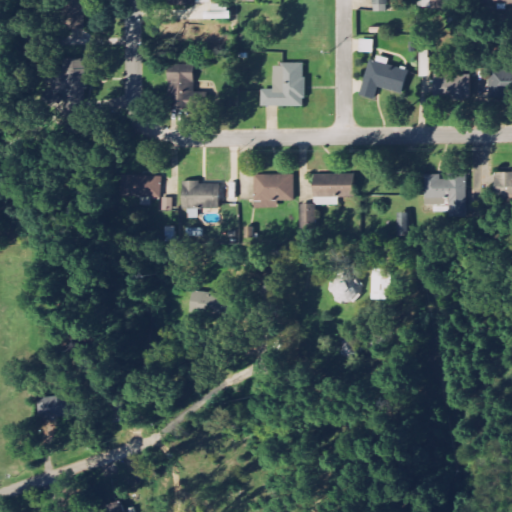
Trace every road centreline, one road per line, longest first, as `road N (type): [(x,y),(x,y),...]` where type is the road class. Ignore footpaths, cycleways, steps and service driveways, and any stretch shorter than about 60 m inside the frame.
road 1 (residential): [(511,133),(202,140),(164,135),(142,111)]
road 2 (residential): [(0,497),(150,442)]
road 3 (residential): [(343,136),(343,0)]
